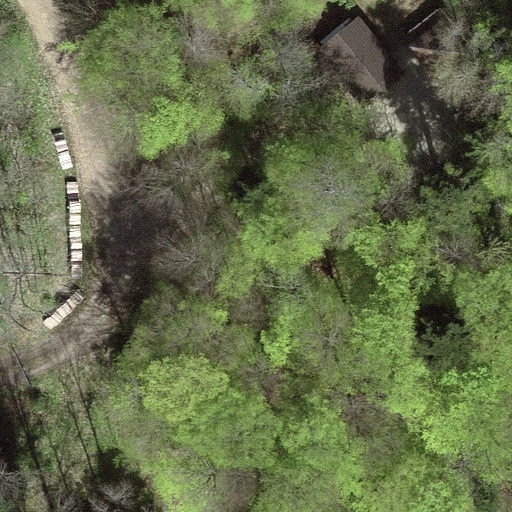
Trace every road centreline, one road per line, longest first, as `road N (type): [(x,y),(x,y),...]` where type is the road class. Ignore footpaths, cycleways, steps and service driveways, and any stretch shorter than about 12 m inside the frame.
road 1 (track): [(25,0),(115,220),(102,321),(117,374)]
road 2 (track): [(115,220),(194,197),(276,125),(322,98),(364,126),(398,120)]
road 3 (track): [(117,374),(168,511)]
